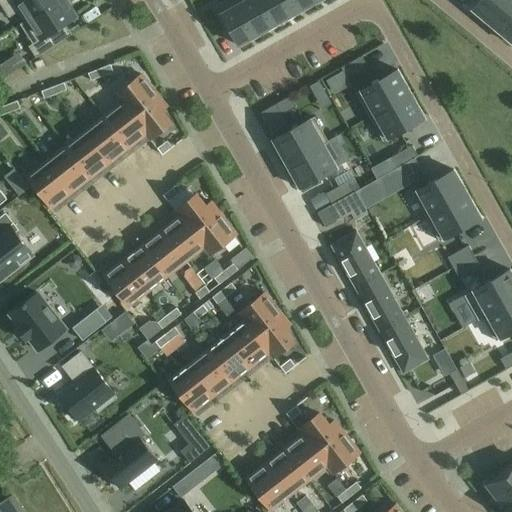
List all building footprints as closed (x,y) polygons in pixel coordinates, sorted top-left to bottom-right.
[(0,0),(0,2),(9,17),(17,12),(24,21),(20,24),(57,0),(0,0)] [(76,17),(64,0),(57,0),(20,24),(32,43),(28,46),(36,57),(65,38),(59,28),(76,17)] [(263,0),(244,0),(240,2),(259,35),(277,24),(263,0)] [(288,0),(263,0),(277,24),(296,13),(288,0)] [(313,0),(288,0),(296,13),(315,3),(313,0)] [(511,0),(479,0),(472,10),(493,27),(511,3),(511,0)] [(240,2),(220,13),(239,46),(259,35),(240,2)] [(511,3),(493,27),(511,43),(511,3)] [(362,56),(341,67),(347,78),(368,66),(362,56)] [(0,80),(11,73),(4,63),(0,65),(0,80)] [(99,68),(102,76),(113,72),(110,64),(99,68)] [(102,76),(99,68),(88,73),(91,80),(102,76)] [(398,70),(360,91),(374,115),(411,93),(398,70)] [(133,116),(159,96),(142,74),(115,95),(121,102),(122,102),(133,116)] [(52,87),(55,94),(66,90),(64,82),(52,87)] [(323,88),(320,82),(311,86),(315,93),(323,88)] [(55,94),(52,87),(41,91),(44,98),(55,94)] [(411,93),(374,115),(387,138),(425,117),(411,93)] [(159,96),(133,116),(147,134),(146,134),(150,139),(170,123),(161,111),(167,106),(159,96)] [(290,96),(276,104),(282,114),(296,107),(290,96)] [(6,105),(9,112),(20,108),(17,100),(6,105)] [(122,102),(121,102),(103,116),(128,148),(146,134),(147,134),(133,116),(122,102)] [(0,115),(9,112),(6,105),(0,106),(0,115)] [(128,148),(103,116),(84,131),(109,163),(128,148)] [(310,119),(272,140),(286,164),(324,143),(310,119)] [(84,131),(65,146),(90,178),(109,163),(84,131)] [(162,155),(172,147),(167,140),(157,148),(162,155)] [(324,143),(286,164),(299,188),(337,167),(324,143)] [(412,145),(391,157),(397,167),(407,162),(414,158),(418,156),(412,145)] [(65,146),(46,161),(71,193),(90,178),(65,146)] [(414,158),(407,162),(413,172),(420,168),(414,158)] [(71,193),(46,161),(27,176),(52,208),(71,193)] [(372,170),(377,179),(383,175),(378,166),(372,170)] [(379,198),(406,183),(398,168),(357,190),(361,198),(374,191),(379,198)] [(14,169),(5,176),(19,195),(29,188),(14,169)] [(454,170),(417,191),(430,215),(468,193),(454,170)] [(347,181),(326,193),(332,204),(353,192),(356,191),(360,188),(354,178),(347,181)] [(178,194),(173,187),(163,195),(168,201),(178,194)] [(332,204),(328,206),(336,221),(351,213),(350,210),(363,203),(356,191),(353,192),(332,204)] [(468,193),(430,215),(443,238),(481,217),(468,193)] [(193,232),(219,212),(211,202),(205,207),(196,194),(175,210),(179,215),(180,215),(193,232)] [(210,255),(236,234),(219,212),(193,232),(205,246),(204,247),(210,255)] [(0,280),(32,255),(14,233),(18,230),(5,213),(0,217),(0,280)] [(205,246),(193,232),(180,215),(179,215),(161,229),(186,261),(204,247),(205,246)] [(186,261),(161,229),(142,244),(167,276),(186,261)] [(356,231),(331,244),(355,288),(380,274),(356,231)] [(167,276),(142,244),(123,259),(148,291),(167,276)] [(468,245),(448,257),(453,267),(474,256),(468,245)] [(69,259),(69,263),(71,267),(76,267),(80,264),(80,260),(77,256),(73,256),(69,259)] [(474,256),(453,267),(459,278),(480,266),(474,256)] [(148,291),(123,259),(103,274),(128,306),(148,291)] [(233,263),(223,271),(228,277),(238,269),(233,263)] [(511,272),(511,269),(473,291),(486,314),(511,299),(511,272)] [(228,277),(223,271),(214,278),(219,284),(228,277)] [(380,274),(355,288),(379,330),(404,316),(380,274)] [(221,290),(226,296),(236,289),(231,282),(221,290)] [(200,299),(209,292),(204,285),(195,293),(200,299)] [(226,296),(221,290),(212,297),(217,303),(226,296)] [(38,292),(10,314),(19,326),(16,328),(26,341),(29,339),(38,350),(66,328),(38,292)] [(282,315),(265,293),(238,313),(244,321),(245,320),(256,335),(282,315)] [(511,299),(486,314),(500,338),(511,331),(511,299)] [(203,305),(193,312),(198,318),(208,311),(203,305)] [(167,315),(171,321),(181,314),(176,307),(167,315)] [(96,309),(72,327),(82,340),(106,321),(96,309)] [(125,312),(110,324),(118,334),(133,323),(125,312)] [(171,321),(167,315),(157,322),(162,329),(171,321)] [(284,329),(290,325),(282,315),(256,335),(270,352),(269,352),(273,357),(294,341),(284,329)] [(404,316),(379,330),(403,373),(428,359),(404,316)] [(270,352),(256,335),(245,320),(244,321),(226,335),(251,367),(269,352),(270,352)] [(165,334),(170,340),(179,333),(174,327),(165,334)] [(155,341),(160,348),(170,340),(165,334),(155,341)] [(251,367),(226,335),(207,350),(232,381),(251,367)] [(138,347),(147,358),(156,351),(148,340),(138,347)] [(232,381),(207,350),(188,364),(213,396),(232,381)] [(117,397),(81,351),(62,366),(75,383),(59,395),(78,421),(95,408),(98,413),(117,397)] [(511,351),(500,359),(506,369),(511,365),(511,351)] [(285,373),(295,365),(290,359),(280,366),(285,373)] [(213,396),(188,364),(169,380),(194,411),(213,396)] [(457,369),(449,373),(455,384),(463,380),(457,369)] [(463,380),(455,384),(461,394),(468,390),(463,380)] [(301,412),(296,405),(286,413),(291,420),(301,412)] [(129,413),(101,435),(115,454),(101,465),(120,489),(158,459),(140,437),(145,433),(129,413)] [(316,450),(342,430),(334,421),(329,425),(319,413),(298,429),(302,433),(303,433),(316,450)] [(185,415),(174,424),(189,444),(180,450),(190,462),(210,446),(185,415)] [(342,430),(316,450),(328,465),(327,465),(333,473),(359,452),(342,430)] [(302,433),(284,448),(309,480),(327,465),(328,465),(316,450),(303,433),(302,433)] [(224,448),(231,465),(243,460),(236,443),(224,448)] [(284,448),(265,462),(290,494),(309,480),(284,448)] [(290,494),(265,462),(245,478),(270,510),(290,494)] [(500,504),(511,494),(511,463),(486,484),(501,502),(500,503),(500,504)] [(196,468),(173,486),(181,497),(204,479),(196,468)] [(346,489),(351,495),(361,488),(356,482),(346,489)] [(351,495),(346,489),(337,496),(342,503),(351,495)] [(353,502),(358,508),(367,501),(362,494),(353,502)] [(511,511),(511,494),(500,504),(506,511),(511,511)] [(22,511),(13,496),(0,504),(0,511),(22,511)] [(192,511),(183,500),(168,511),(192,511)] [(343,509),(345,511),(352,511),(358,508),(353,502),(343,509)]
